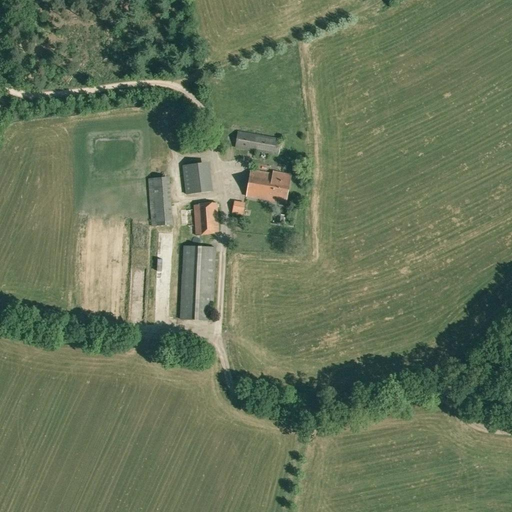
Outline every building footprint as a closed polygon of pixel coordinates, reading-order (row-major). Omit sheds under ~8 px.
[(278,155),(280,139),(238,132),(235,148),(278,155)] [(136,138),(97,141),(99,171),(138,168),(136,138)] [(183,166),(183,168),(186,194),(211,191),(208,163),(183,166)] [(286,203),(291,175),(278,173),(277,175),(250,171),(246,196),(286,203)] [(148,176),(126,177),(127,205),(149,205),(148,176)] [(169,225),(167,194),(150,196),(152,226),(169,225)] [(245,204),(234,202),(232,214),(243,216),(245,204)] [(217,204),(194,205),(196,236),(218,233),(217,204)] [(175,252),(175,245),(160,244),(160,252),(175,252)] [(212,321),(215,247),(184,246),(180,319),(212,321)]
